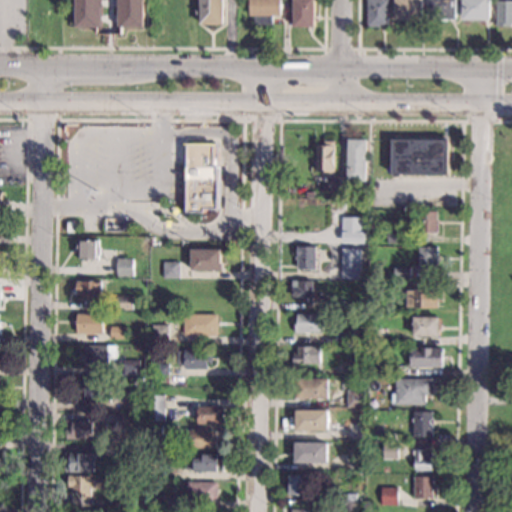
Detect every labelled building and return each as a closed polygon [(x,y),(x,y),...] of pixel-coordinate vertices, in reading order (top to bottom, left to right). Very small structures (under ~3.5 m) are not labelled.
[(100,0),(100,27),(74,27),(74,0),(100,0)] [(143,0),(143,28),(119,28),(119,26),(117,26),(117,0),(143,0)] [(223,0),(223,25),(199,24),(199,0),(223,0)] [(280,0),(280,16),(272,16),(272,25),(254,25),(253,16),(249,16),(249,0),(280,0)] [(314,0),(314,28),(293,27),(293,0),(314,0)] [(389,0),(389,27),(366,27),(366,0),(389,0)] [(423,0),(423,20),(395,20),(395,0),(423,0)] [(456,0),(456,20),(429,20),(429,0),(456,0)] [(490,0),(490,21),(462,20),(462,0),(490,0)] [(511,23),(510,23),(510,26),(496,26),(496,0),(511,0),(511,23)] [(448,176),(391,175),(392,139),(449,140),(448,176)] [(366,181),(347,180),(348,140),(366,140),(366,181)] [(333,174),(314,173),(315,146),(321,146),(321,142),(334,142),(333,174)] [(216,168),(221,168),(220,210),(204,210),(204,214),(185,213),(186,169),(184,169),(184,154),(186,154),(186,144),(217,145),(216,168)] [(436,221),(438,221),(438,234),(418,233),(419,212),(436,212),(436,221)] [(360,232),(363,232),(363,243),(341,243),(341,218),(360,218),(360,232)] [(404,246),(386,245),(386,227),(405,227),(404,246)] [(97,248),(100,248),(99,256),(97,256),(97,261),(79,260),(79,249),(76,249),(76,239),(98,239),(97,248)] [(315,258),(317,258),(316,262),(315,262),(315,271),(297,270),(298,260),(295,260),(295,257),(297,257),(298,248),(315,248),(315,258)] [(440,257),(437,257),(437,270),(417,270),(418,248),(440,248),(440,257)] [(220,273),(191,272),(192,250),(221,251),(220,273)] [(359,279),(341,279),(341,250),(359,250),(359,279)] [(132,278),(116,278),(117,260),(132,260),(132,278)] [(178,279),(162,279),(163,263),(178,264),(178,279)] [(409,280),(393,280),(394,268),(409,269),(409,280)] [(396,292),(383,291),(383,281),(396,282),(396,292)] [(100,303),(80,303),(80,295),(73,295),(73,288),(76,289),(76,282),(101,282),(100,303)] [(312,304),(301,303),(302,298),(291,298),(292,282),(313,282),(312,304)] [(438,310),(406,309),(406,290),(438,290),(438,310)] [(132,311),(115,310),(116,296),(132,296),(132,311)] [(358,301),(358,311),(343,311),(343,300),(358,301)] [(102,334),(76,334),(77,315),(102,315),(102,334)] [(216,336),(182,336),(182,324),(173,324),(173,317),(183,317),(183,315),(216,315),(216,336)] [(321,333),(304,333),(304,334),(294,333),(295,320),(297,320),(297,316),(322,316),(321,333)] [(439,338),(414,337),(414,318),(439,318),(439,338)] [(167,344),(151,343),(152,326),(168,327),(167,344)] [(385,327),(385,345),(368,345),(369,327),(385,327)] [(126,341),(110,340),(111,328),(126,328),(126,341)] [(358,342),(352,341),(352,346),(335,345),(335,332),(358,332),(358,342)] [(107,367),(84,367),(84,361),(79,361),(80,354),(84,354),(84,346),(107,347),(107,367)] [(436,348),(443,348),(442,369),(411,368),(412,349),(428,349),(428,347),(436,347),(436,348)] [(320,366),(293,365),(293,354),(297,354),(297,348),(320,348),(320,366)] [(207,356),(213,356),(212,365),(207,365),(207,370),(184,370),(184,366),(178,366),(178,353),(184,353),(184,350),(207,351),(207,356)] [(363,378),(347,377),(348,362),(363,362),(363,378)] [(385,377),(368,376),(369,362),(385,362),(385,377)] [(138,377),(123,377),(123,365),(139,366),(138,377)] [(169,375),(154,375),(154,365),(169,366),(169,375)] [(328,400),(297,399),(297,379),(328,380),(328,400)] [(432,395),(425,395),(425,406),(395,405),(395,404),(392,404),(392,395),(396,395),(396,379),(432,380),(432,395)] [(103,394),(109,394),(109,403),(84,402),(84,383),(103,383),(103,394)] [(360,384),(360,391),(363,391),(362,407),(345,406),(346,392),(348,392),(348,383),(360,384)] [(163,420),(146,421),(145,396),(163,396),(163,420)] [(142,413),(128,413),(128,400),(143,400),(142,413)] [(222,425),(197,425),(198,408),(223,409),(222,425)] [(328,432),(295,432),(296,410),(328,411),(328,432)] [(432,419),(434,419),(434,424),(432,424),(431,438),(414,437),(414,423),(412,423),(412,419),(414,419),(414,412),(432,412),(432,419)] [(138,441),(121,440),(122,415),(139,415),(138,441)] [(93,425),(97,425),(96,434),(93,434),(93,441),(66,441),(67,421),(93,422),(93,425)] [(362,425),(362,441),(347,441),(347,425),(362,425)] [(161,439),(146,438),(147,426),(162,427),(161,439)] [(215,449),(185,448),(186,431),(215,432),(215,449)] [(383,459),(398,459),(398,443),(383,443),(383,459)] [(137,466),(124,465),(124,444),(138,444),(137,466)] [(327,464),(296,463),(296,444),(327,445),(327,464)] [(434,456),(431,456),(431,471),(415,471),(415,456),(412,456),(412,451),(434,451),(434,456)] [(363,471),(347,471),(347,452),(363,452),(363,471)] [(95,462),(102,463),(102,470),(95,469),(95,474),(69,473),(70,454),(95,454),(95,462)] [(223,473),(186,472),(186,460),(203,461),(203,456),(223,456),(223,473)] [(164,481),(147,480),(148,466),(164,467),(164,481)] [(109,490),(90,489),(89,498),(81,498),(81,494),(72,494),(72,487),(69,487),(69,479),(73,479),(73,476),(90,477),(90,475),(109,476),(109,490)] [(307,496),(289,496),(289,477),(307,477),(307,496)] [(433,500),(414,499),(414,478),(433,478),(433,500)] [(216,504),(187,503),(187,483),(216,483),(216,504)] [(397,506),(381,506),(382,487),(397,488),(397,506)] [(357,507),(340,507),(340,493),(357,494),(357,507)] [(177,509),(161,508),(161,497),(177,498),(177,509)] [(135,509),(121,508),(121,499),(135,499),(135,509)]
